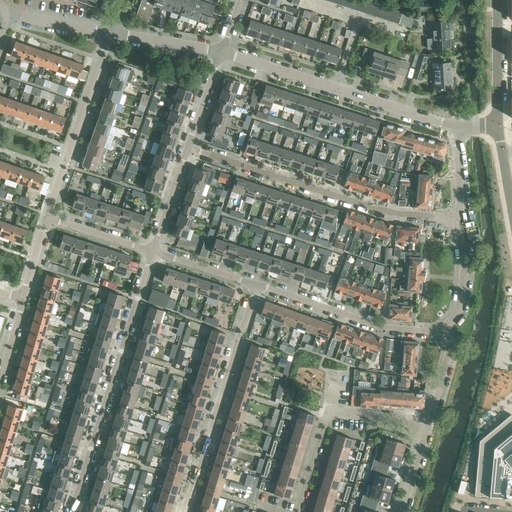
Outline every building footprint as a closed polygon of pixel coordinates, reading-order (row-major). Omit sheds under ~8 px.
[(147,21),(153,5),(154,2),(148,0),(141,0),(141,3),(140,3),(141,4),(136,17),(147,21)] [(153,5),(162,9),(165,0),(154,0),(154,2),(153,5)] [(165,0),(162,9),(171,12),(175,0),(165,0)] [(175,0),(171,12),(180,15),(185,0),(175,0)] [(185,0),(180,15),(189,18),(195,0),(185,0)] [(195,0),(189,18),(198,22),(205,0),(200,0),(198,0),(195,0)] [(205,0),(198,22),(207,25),(214,6),(210,4),(211,0),(205,0)] [(349,0),(347,8),(352,9),(355,0),(349,0)] [(355,0),(352,9),(358,11),(361,0),(355,0)] [(361,0),(358,11),(364,13),(367,2),(362,0),(361,0)] [(413,0),(413,7),(437,9),(437,0),(413,0)] [(364,13),(369,15),(373,4),(367,2),(364,13)] [(369,15),(375,17),(379,5),(373,4),(369,15)] [(253,5),(249,18),(253,19),(257,6),(253,5)] [(375,17),(381,19),(385,7),(379,5),(375,17)] [(297,9),(289,6),(287,12),(295,15),(297,9)] [(381,19),(387,20),(390,9),(385,7),(381,19)] [(387,20),(392,22),(396,11),(390,9),(387,20)] [(398,24),(402,13),(402,12),(401,13),(396,11),(392,22),(398,24)] [(398,24),(404,26),(408,14),(402,13),(398,24)] [(408,14),(404,26),(411,28),(415,15),(408,14)] [(245,35),(257,38),(261,24),(250,20),(245,35)] [(450,47),(449,30),(452,30),(452,22),(431,23),(432,39),(427,39),(428,49),(450,47)] [(257,38),(268,42),(273,28),(261,24),(257,38)] [(268,42),(280,46),(285,32),(273,28),(268,42)] [(280,46),(292,49),(296,35),(285,32),(280,46)] [(292,49),(303,53),(308,39),(296,35),(292,49)] [(303,53),(315,57),(319,43),(308,39),(303,53)] [(21,59),(22,59),(26,46),(15,42),(12,50),(11,53),(10,55),(11,55),(10,59),(19,63),(21,59)] [(315,57),(327,61),(331,47),(319,43),(315,57)] [(22,59),(33,63),(38,50),(26,46),(22,59)] [(331,47),(327,61),(337,64),(341,50),(331,47)] [(367,72),(380,76),(387,56),(386,58),(373,54),(374,52),(364,48),(360,61),(360,62),(361,59),(370,61),(367,72)] [(33,63),(44,67),(49,54),(38,50),(33,63)] [(44,67),(56,71),(60,57),(49,54),(44,67)] [(387,56),(380,76),(394,80),(397,70),(406,73),(405,76),(409,63),(400,60),(399,62),(386,58),(387,56)] [(425,57),(419,56),(412,78),(418,80),(425,57)] [(66,74),(67,75),(72,61),(60,57),(56,71),(62,73),(62,75),(65,76),(66,74)] [(72,61),(67,75),(66,77),(71,79),(72,76),(79,79),(83,65),(72,61)] [(452,89),(450,63),(433,64),(435,90),(452,89)] [(4,73),(16,77),(18,71),(20,66),(16,64),(14,69),(6,67),(4,73)] [(113,77),(125,82),(130,83),(134,72),(116,66),(113,77)] [(113,77),(109,88),(122,92),(125,82),(113,77)] [(156,88),(160,89),(162,90),(164,83),(176,87),(178,83),(165,79),(166,79),(164,78),(163,83),(158,81),(156,88)] [(226,78),(222,89),(236,94),(240,82),(226,78)] [(56,91),(61,93),(63,86),(65,80),(63,79),(61,85),(59,85),(56,91)] [(261,99),(273,102),(277,89),(265,85),(261,99)] [(109,88),(105,99),(118,103),(122,92),(109,88)] [(178,88),(175,99),(188,103),(192,92),(178,88)] [(222,89),(218,100),(232,105),(236,94),(222,89)] [(273,102),(284,106),(288,93),(277,89),(273,102)] [(284,106),(295,110),(300,96),(288,93),(284,106)] [(295,110),(307,113),(311,100),(300,96),(295,110)] [(60,97),(57,103),(61,105),(61,107),(66,109),(69,100),(60,97)] [(3,112),(15,116),(19,103),(8,99),(3,112)] [(105,99),(101,110),(114,114),(118,103),(105,99)] [(175,99),(171,110),(184,115),(188,103),(175,99)] [(218,100),(215,112),(228,116),(232,105),(218,100)] [(307,113),(318,117),(322,104),(311,100),(307,113)] [(15,116),(26,120),(31,107),(19,103),(15,116)] [(318,117),(329,121),(334,107),(322,104),(318,117)] [(26,120),(37,124),(42,111),(31,107),(26,120)] [(329,121),(341,124),(345,111),(334,107),(329,121)] [(101,110),(97,121),(110,125),(114,114),(101,110)] [(171,110),(167,121),(180,126),(184,115),(171,110)] [(37,124),(49,128),(53,115),(42,111),(37,124)] [(341,124),(352,128),(356,114),(345,111),(341,124)] [(215,112),(211,123),(224,128),(228,116),(215,112)] [(260,118),(267,120),(268,116),(257,112),(255,116),(260,118)] [(352,128),(363,131),(368,118),(356,114),(352,128)] [(53,115),(49,128),(60,132),(65,119),(53,115)] [(368,118),(363,131),(375,135),(379,122),(368,118)] [(97,121),(94,132),(106,136),(110,125),(97,121)] [(167,121),(163,133),(176,137),(180,126),(167,121)] [(224,128),(211,123),(207,134),(220,139),(224,128)] [(390,143),(394,126),(384,123),(380,138),(386,140),(385,142),(388,143),(390,143)] [(395,142),(401,143),(402,144),(404,133),(405,129),(394,126),(390,143),(389,145),(387,145),(386,150),(390,151),(393,152),(395,142)] [(276,132),(287,136),(288,131),(282,129),(277,128),(276,132)] [(288,131),(287,136),(293,138),(293,140),(297,142),(299,135),(295,133),(288,131)] [(94,132),(90,143),(102,147),(106,136),(94,132)] [(163,133),(159,144),(172,149),(176,137),(163,133)] [(407,149),(411,150),(415,136),(404,133),(402,144),(401,143),(397,156),(404,158),(407,149)] [(416,155),(421,156),(425,138),(415,136),(411,150),(417,152),(416,155)] [(244,151),(255,155),(260,142),(248,138),(244,151)] [(426,154),(432,156),(436,141),(425,138),(421,156),(425,157),(426,154)] [(436,141),(432,156),(431,161),(442,164),(447,147),(445,144),(436,141)] [(255,155),(267,159),(271,145),(260,142),(255,155)] [(90,143),(86,154),(103,160),(107,149),(102,147),(90,143)] [(159,144),(155,155),(168,160),(172,149),(159,144)] [(267,159),(278,162),(282,149),(271,145),(267,159)] [(278,162),(289,166),(294,153),(282,149),(278,162)] [(353,152),(351,158),(362,161),(364,156),(353,152)] [(289,166),(301,170),(305,156),(294,153),(289,166)] [(103,160),(86,154),(82,165),(95,170),(97,162),(102,164),(103,160)] [(375,164),(383,166),(386,157),(377,154),(375,164)] [(155,155),(151,167),(164,171),(168,160),(155,155)] [(301,170),(312,173),(317,160),(305,156),(301,170)] [(386,157),(383,166),(392,169),(393,162),(386,160),(387,157),(386,157)] [(120,160),(118,165),(124,167),(127,159),(123,158),(122,161),(120,160)] [(312,173),(324,177),(328,164),(317,160),(312,173)] [(0,176),(6,178),(10,165),(0,161),(0,176)] [(353,191),(362,194),(367,178),(370,171),(372,163),(368,162),(367,168),(366,170),(363,177),(358,175),(353,191)] [(328,164),(324,177),(335,181),(339,167),(328,164)] [(6,178),(17,182),(22,169),(10,165),(6,178)] [(124,167),(118,165),(117,170),(112,168),(109,176),(119,179),(122,172),(123,172),(124,167)] [(205,184),(209,186),(215,171),(202,166),(201,170),(195,168),(191,179),(205,184)] [(151,167),(147,178),(160,182),(164,171),(151,167)] [(344,188),(353,191),(358,175),(353,174),(355,168),(351,167),(349,172),(344,188)] [(435,172),(439,177),(444,173),(440,168),(435,172)] [(17,182),(29,186),(33,173),(22,169),(17,182)] [(385,184),(380,200),(389,203),(397,180),(399,173),(395,172),(393,179),(390,186),(385,184)] [(33,173),(29,186),(40,190),(45,177),(33,173)] [(220,173),(218,181),(229,185),(232,176),(220,173)] [(362,194),(371,197),(379,174),(375,173),(373,180),(367,178),(362,194)] [(371,197),(380,200),(385,184),(380,183),(383,175),(379,174),(371,197)] [(410,184),(412,185),(432,186),(433,175),(418,174),(418,179),(411,178),(411,182),(405,181),(404,186),(410,186),(410,184)] [(160,182),(147,178),(143,189),(157,194),(160,182)] [(231,191),(243,195),(247,181),(235,178),(231,191)] [(191,179),(188,191),(201,195),(205,184),(191,179)] [(243,195),(254,198),(258,185),(247,181),(243,195)] [(254,198),(265,202),(270,189),(258,185),(254,198)] [(417,190),(416,196),(431,197),(432,186),(412,185),(411,189),(417,190)] [(265,202),(277,206),(281,192),(270,189),(265,202)] [(138,197),(139,192),(133,190),(131,195),(134,195),(132,200),(136,201),(138,197)] [(188,191),(184,202),(197,207),(197,206),(201,207),(202,204),(198,202),(201,195),(188,191)] [(277,206),(288,209),(292,196),(281,192),(277,206)] [(72,207),(83,211),(87,198),(76,194),(72,207)] [(288,209),(299,213),(304,200),(292,196),(288,209)] [(431,197),(416,196),(416,202),(413,202),(413,204),(412,204),(412,207),(415,207),(430,209),(431,197)] [(399,197),(398,206),(405,207),(405,203),(407,203),(408,198),(399,197)] [(24,198),(22,204),(35,209),(37,204),(28,200),(29,199),(24,198)] [(83,211),(95,215),(99,201),(87,198),(83,211)] [(299,213),(311,217),(315,203),(304,200),(299,213)] [(95,215),(106,218),(110,205),(99,201),(95,215)] [(184,202),(180,213),(193,218),(197,207),(184,202)] [(311,217),(322,220),(326,207),(315,203),(311,217)] [(106,218),(117,222),(122,209),(110,205),(106,218)] [(326,207),(322,220),(333,224),(333,227),(337,228),(342,215),(337,213),(338,211),(326,207)] [(117,222),(129,226),(133,212),(122,209),(117,222)] [(346,226),(351,228),(356,213),(347,210),(342,225),(339,233),(343,234),(346,226)] [(152,213),(146,211),(144,216),(142,224),(148,226),(152,213)] [(133,212),(129,226),(140,229),(142,224),(144,216),(133,212)] [(180,213),(176,225),(189,229),(193,218),(180,213)] [(358,239),(360,231),(365,216),(356,213),(351,228),(356,230),(354,237),(358,239)] [(363,240),(367,242),(374,219),(365,216),(360,231),(365,233),(363,240)] [(373,236),(378,237),(383,222),(374,219),(367,242),(370,243),(373,236)] [(0,232),(0,236),(10,240),(15,226),(3,222),(0,232)] [(383,222),(378,237),(383,239),(381,245),(385,246),(392,225),(383,222)] [(189,229),(176,225),(172,236),(185,240),(189,229)] [(15,226),(10,240),(22,244),(26,230),(15,226)] [(406,245),(406,242),(407,227),(396,226),(395,241),(401,241),(401,244),(406,245)] [(407,227),(406,242),(408,242),(407,249),(412,250),(413,242),(417,243),(419,228),(407,227)] [(297,237),(303,239),(305,234),(306,230),(300,229),(299,232),(298,232),(297,237)] [(59,248),(70,252),(74,239),(63,235),(59,248)] [(211,252),(223,256),(227,243),(228,240),(223,238),(222,241),(216,239),(211,252)] [(70,252),(81,256),(86,242),(74,239),(70,252)] [(205,242),(204,241),(200,255),(205,257),(210,243),(205,242)] [(335,241),(333,247),(342,250),(344,244),(337,241),(335,241)] [(81,256),(93,259),(97,246),(86,242),(81,256)] [(223,256),(234,260),(238,246),(227,243),(223,256)] [(311,255),(313,250),(314,246),(313,246),(309,245),(302,243),(301,247),(307,249),(306,254),(311,255)] [(93,259),(104,263),(108,250),(97,246),(93,259)] [(234,260),(245,263),(250,250),(238,246),(234,260)] [(104,263),(116,267),(120,254),(108,250),(104,263)] [(245,263),(257,267),(261,254),(250,250),(245,263)] [(362,257),(370,260),(372,253),(364,251),(362,257)] [(408,268),(423,269),(424,258),(420,258),(419,258),(414,258),(410,257),(409,257),(405,257),(405,252),(400,252),(400,259),(404,259),(404,262),(408,262),(408,268)] [(120,254),(116,267),(127,270),(130,261),(131,257),(120,254)] [(257,267),(268,271),(272,257),(261,254),(257,267)] [(268,271),(279,274),(284,261),(272,257),(268,271)] [(355,264),(364,267),(366,261),(357,258),(355,264)] [(130,261),(127,270),(136,273),(139,264),(130,261)] [(279,274),(291,278),(295,265),(284,261),(279,274)] [(366,261),(364,269),(372,271),(375,264),(366,261)] [(375,264),(373,271),(382,274),(382,271),(383,267),(384,267),(384,266),(375,264)] [(52,269),(63,273),(65,269),(53,265),(52,269)] [(291,278),(302,282),(306,268),(295,265),(291,278)] [(407,280),(422,281),(424,281),(425,270),(423,269),(408,268),(396,267),(396,271),(408,272),(407,280)] [(162,282),(173,285),(177,272),(166,268),(162,282)] [(302,282),(313,285),(318,272),(306,268),(302,282)] [(334,292),(343,295),(349,280),(344,278),(347,271),(343,269),(340,277),(334,292)] [(173,285),(184,289),(189,276),(177,272),(173,285)] [(318,272),(313,285),(325,289),(329,276),(318,272)] [(47,274),(43,286),(57,290),(60,278),(47,274)] [(184,289),(196,293),(200,279),(189,276),(184,289)] [(343,295),(352,298),(358,283),(360,278),(356,276),(354,282),(349,280),(343,295)] [(352,298),(361,302),(370,279),(366,278),(363,285),(358,283),(352,298)] [(196,293),(207,296),(211,283),(200,279),(196,293)] [(361,302),(370,305),(376,289),(371,288),(374,280),(370,279),(361,302)] [(376,289),(370,305),(380,308),(388,285),(388,279),(385,279),(383,284),(384,284),(381,291),(376,289)] [(412,292),(417,292),(421,292),(422,281),(407,280),(407,284),(400,284),(399,290),(402,291),(412,292)] [(207,296),(219,300),(223,287),(211,283),(207,296)] [(43,286),(40,298),(54,302),(57,290),(43,286)] [(223,287),(219,300),(230,304),(234,290),(223,287)] [(110,292),(106,303),(120,308),(123,296),(110,292)] [(40,298),(36,310),(50,314),(54,302),(40,298)] [(260,314),(271,318),(276,305),(265,301),(260,314)] [(388,320),(399,321),(401,303),(396,302),(396,305),(389,305),(388,320)] [(106,303),(103,315),(116,319),(120,308),(106,303)] [(401,303),(399,321),(410,322),(412,307),(405,306),(405,303),(401,303)] [(271,318),(283,322),(287,309),(276,305),(271,318)] [(69,307),(67,314),(73,316),(75,310),(69,307)] [(150,307),(146,318),(159,322),(163,311),(150,307)] [(283,322),(294,326),(299,313),(287,309),(283,322)] [(36,310),(33,321),(47,325),(50,314),(36,310)] [(294,326),(305,330),(310,317),(299,313),(294,326)] [(103,315),(99,326),(113,331),(116,319),(103,315)] [(305,330),(316,335),(321,321),(310,317),(305,330)] [(146,318),(142,330),(156,334),(159,322),(146,318)] [(33,321),(30,333),(43,337),(47,325),(33,321)] [(321,321),(316,335),(328,339),(332,325),(321,321)] [(343,351),(347,352),(350,345),(355,329),(338,323),(329,346),(333,347),(336,340),(346,343),(343,351)] [(99,326),(96,338),(109,342),(113,331),(99,326)] [(60,334),(58,341),(65,343),(66,339),(68,332),(59,329),(58,333),(60,334)] [(352,354),(356,355),(364,332),(355,329),(350,345),(355,346),(352,354)] [(142,330),(139,341),(152,345),(156,334),(142,330)] [(212,330),(208,341),(221,345),(225,334),(212,330)] [(364,332),(356,355),(360,357),(363,349),(373,353),(370,360),(374,362),(382,339),(364,332)] [(30,333),(26,345),(40,349),(43,337),(30,333)] [(70,342),(68,348),(72,350),(74,343),(76,338),(71,337),(70,342)] [(139,341),(135,352),(149,357),(152,345),(139,341)] [(208,341),(204,353),(218,357),(221,345),(208,341)] [(403,346),(402,352),(417,354),(418,342),(403,341),(401,341),(400,344),(400,346),(403,346)] [(94,344),(90,355),(104,359),(107,348),(94,344)] [(251,344),(247,356),(261,360),(264,348),(251,344)] [(26,345),(23,357),(37,361),(40,349),(26,345)] [(399,358),(399,363),(416,365),(417,354),(402,352),(402,359),(399,358)] [(204,353),(201,364),(214,368),(218,357),(204,353)] [(347,354),(344,362),(347,363),(347,364),(349,364),(352,355),(347,354)] [(90,355),(87,366),(100,371),(104,359),(90,355)] [(247,356),(244,367),(257,371),(261,360),(247,356)] [(23,357),(19,368),(33,373),(37,361),(23,357)] [(134,358),(130,370),(143,374),(147,362),(134,358)] [(416,365),(399,363),(398,365),(398,367),(401,368),(400,375),(416,376),(416,365)] [(201,364),(197,376),(211,380),(214,368),(201,364)] [(87,366),(83,378),(97,382),(100,371),(87,366)] [(244,367),(240,378),(254,383),(257,371),(244,367)] [(19,368),(16,380),(30,384),(33,373),(19,368)] [(130,370),(127,381),(140,385),(143,374),(130,370)] [(417,379),(421,384),(426,380),(422,376),(417,379)] [(83,378),(80,389),(93,394),(97,382),(83,378)] [(240,378),(237,390),(250,394),(254,383),(240,378)] [(30,384),(16,380),(13,392),(26,396),(30,384)] [(127,381),(123,392),(136,397),(140,385),(127,381)] [(196,381),(192,393),(205,397),(209,385),(196,381)] [(397,391),(391,391),(390,406),(401,407),(403,388),(403,387),(405,387),(405,382),(400,382),(398,382),(397,391)] [(367,408),(369,390),(369,388),(353,386),(352,396),(357,396),(356,407),(367,408)] [(380,387),(379,394),(380,394),(379,405),(390,406),(391,391),(384,390),(385,387),(380,387)] [(51,390),(44,388),(42,392),(45,393),(44,398),(48,399),(49,395),(51,390)] [(282,391),(277,390),(273,388),(270,396),(275,398),(276,396),(280,398),(282,391)] [(403,388),(401,407),(412,408),(413,393),(407,392),(408,389),(403,388)] [(80,389),(76,401),(90,405),(93,394),(80,389)] [(369,390),(367,408),(379,409),(379,405),(380,394),(379,394),(373,393),(373,390),(369,390)] [(413,393),(412,408),(421,409),(423,407),(425,394),(424,394),(425,391),(419,390),(419,393),(413,393)] [(123,392),(120,404),(133,408),(136,397),(123,392)] [(192,393),(188,404),(202,408),(205,397),(192,393)] [(235,396),(232,407),(245,411),(248,400),(235,396)] [(76,401),(73,412),(86,416),(90,405),(76,401)] [(9,404),(5,416),(19,420),(23,409),(9,404)] [(120,404),(116,415),(129,419),(133,408),(120,404)] [(188,404),(185,416),(198,420),(202,408),(188,404)] [(271,409),(257,404),(256,408),(270,413),(271,409)] [(232,407),(228,419),(241,423),(245,411),(232,407)] [(298,411),(295,421),(311,426),(312,421),(313,422),(315,416),(298,411)] [(73,412),(69,424),(83,428),(86,416),(73,412)] [(479,441),(474,495),(511,498),(511,415),(511,414),(479,441)] [(116,415),(112,427),(126,431),(129,419),(116,415)] [(5,416),(2,428),(15,432),(18,425),(20,426),(22,421),(19,421),(19,420),(5,416)] [(185,416),(181,427),(195,431),(198,420),(185,416)] [(228,419),(224,430),(238,434),(241,423),(228,419)] [(295,421),(292,432),(309,437),(310,431),(309,431),(311,426),(295,421)] [(69,424),(66,435),(79,439),(83,428),(69,424)] [(112,427),(109,438),(122,442),(126,431),(112,427)] [(181,427),(178,438),(191,442),(195,431),(181,427)] [(2,428),(0,432),(0,440),(12,444),(15,432),(2,428)] [(224,430),(221,441),(234,445),(238,434),(224,430)] [(386,438),(382,450),(403,456),(405,449),(403,448),(404,444),(397,441),(398,435),(382,430),(380,437),(386,438)] [(292,432),(289,442),(304,447),(306,442),(307,442),(309,437),(292,432)] [(265,441),(264,442),(269,444),(271,437),(261,434),(259,440),(265,441)] [(335,440),(334,445),(349,450),(353,439),(336,434),(334,440),(335,440)] [(109,438),(105,449),(119,454),(122,442),(109,438)] [(178,438),(174,450),(188,454),(191,442),(178,438)] [(0,440),(0,452),(8,455),(12,444),(0,440)] [(64,441),(61,452),(74,456),(78,445),(64,441)] [(221,441),(217,453),(231,457),(234,445),(221,441)] [(269,444),(264,442),(262,449),(258,448),(256,452),(265,455),(269,444)] [(289,442),(286,452),(302,457),(304,452),(303,452),(304,447),(289,442)] [(331,449),(329,455),(346,460),(349,450),(334,445),(332,450),(331,449)] [(373,460),(372,466),(387,471),(389,465),(397,467),(398,463),(400,464),(403,456),(382,450),(378,448),(374,460),(373,460)] [(174,450),(171,461),(184,465),(188,454),(174,450)] [(0,452),(0,465),(4,467),(8,455),(0,452)] [(61,452),(57,464),(70,468),(74,456),(61,452)] [(286,452),(283,463),(298,467),(300,463),(301,463),(302,457),(286,452)] [(217,453),(214,464),(227,468),(231,457),(217,453)] [(104,455),(100,466),(114,470),(117,459),(104,455)] [(329,461),(327,466),(343,470),(346,460),(329,455),(328,461),(329,461)] [(171,461),(167,473),(181,477),(184,465),(171,461)] [(262,466),(257,465),(245,461),(243,465),(256,469),(255,472),(260,473),(262,466)] [(283,463),(279,473),(296,478),(298,473),(297,472),(298,467),(283,463)] [(57,464),(54,475),(67,479),(70,468),(57,464)] [(214,464),(210,476),(224,480),(227,468),(214,464)] [(100,466),(97,478),(110,482),(114,470),(100,466)] [(325,470),(323,476),(340,481),(343,470),(327,466),(326,470),(325,470)] [(370,473),(367,484),(392,492),(394,484),(392,484),(393,479),(385,477),(387,471),(372,466),(370,472),(370,473)] [(279,473),(276,483),(292,488),(293,483),(294,484),(296,478),(279,473)] [(54,475),(50,486),(63,490),(67,479),(54,475)] [(129,506),(131,507),(140,477),(138,476),(129,506)] [(155,487),(162,490),(175,494),(179,482),(165,478),(159,476),(155,487)] [(210,476),(207,487),(220,491),(224,480),(210,476)] [(323,482),(321,486),(337,491),(340,481),(323,476),(321,481),(323,482)] [(97,478),(93,489),(106,493),(110,482),(97,478)] [(461,480),(457,493),(464,495),(467,482),(461,480)] [(255,489),(251,487),(231,481),(229,486),(244,491),(244,493),(248,495),(248,494),(253,496),(255,489)] [(292,488),(276,483),(273,494),(290,499),(291,493),(290,493),(292,488)] [(363,495),(361,501),(376,506),(378,500),(386,503),(388,499),(389,499),(392,492),(367,484),(363,495)] [(50,486),(47,498),(60,502),(63,490),(50,486)] [(318,491),(317,496),(334,501),(337,491),(321,486),(320,491),(318,491)] [(93,489),(90,501),(103,505),(106,493),(93,489)] [(162,490),(158,501),(172,505),(175,494),(162,490)] [(30,500),(40,502),(41,495),(31,493),(30,500)] [(205,493),(202,504),(215,508),(219,497),(205,493)] [(316,502),(315,507),(330,511),(334,501),(317,496),(315,502),(316,502)] [(47,498),(43,509),(52,511),(56,511),(60,502),(47,498)] [(226,511),(247,511),(249,509),(244,507),(237,502),(230,500),(226,511)] [(90,501),(86,511),(100,511),(103,505),(90,501)] [(158,501),(155,511),(169,511),(172,505),(158,501)] [(359,508),(358,511),(374,511),(376,506),(361,501),(359,508)]
